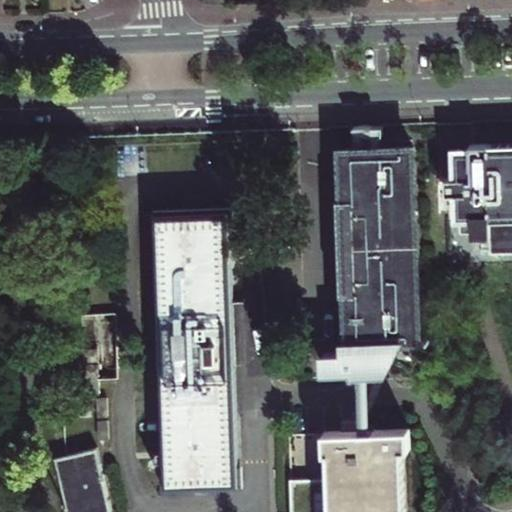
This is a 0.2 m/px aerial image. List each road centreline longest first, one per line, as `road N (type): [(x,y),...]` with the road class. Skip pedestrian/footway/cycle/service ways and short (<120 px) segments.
road 1 (secondary): [(511,27),(164,44)]
road 2 (secondary): [(165,98),(511,87)]
road 3 (secondary): [(0,101),(165,98)]
road 4 (secondary): [(164,44),(0,49)]
